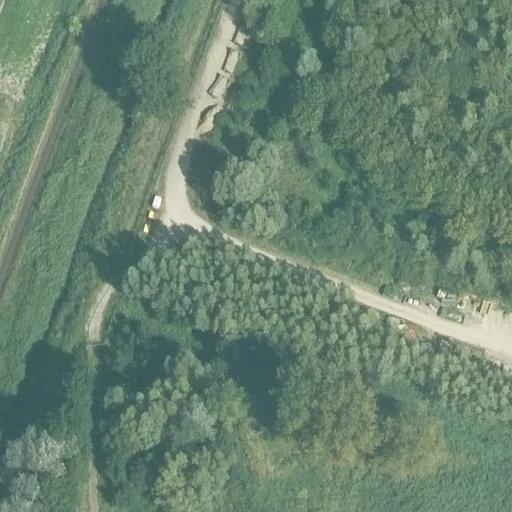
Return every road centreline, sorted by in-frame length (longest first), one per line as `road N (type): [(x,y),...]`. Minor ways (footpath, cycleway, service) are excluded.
road 1 (track): [(0,395),(36,289),(163,0)]
road 2 (track): [(190,231),(103,293),(92,327),(85,493),(91,511)]
